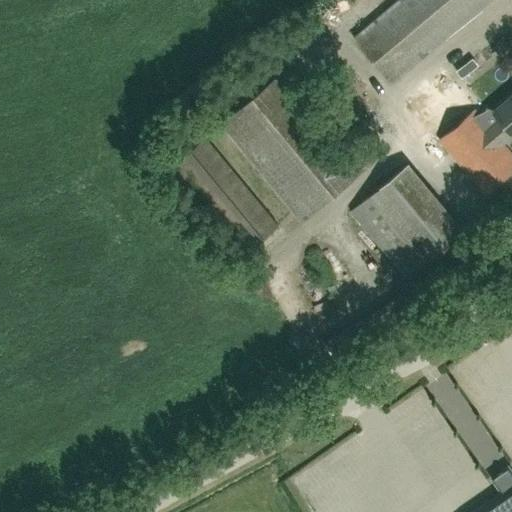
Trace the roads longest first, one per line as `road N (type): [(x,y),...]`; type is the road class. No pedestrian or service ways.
road 1 (unclassified): [(144,511),(461,330)]
road 2 (track): [(358,395),(420,507)]
